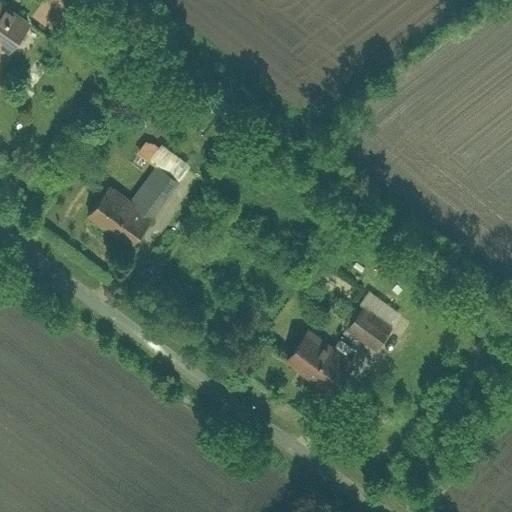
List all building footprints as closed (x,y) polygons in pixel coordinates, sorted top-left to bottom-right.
[(0,50),(1,51),(21,23),(0,7),(0,50)] [(152,145),(131,174),(160,194),(180,166),(152,145)] [(99,186),(80,213),(123,243),(142,216),(99,186)] [(359,305),(342,329),(373,351),(390,327),(359,305)] [(304,328),(280,362),(325,393),(349,358),(304,328)] [(371,401),(389,415),(400,400),(381,387),(371,401)]
